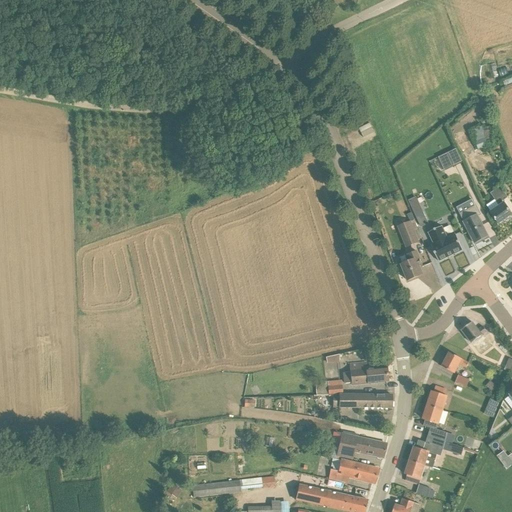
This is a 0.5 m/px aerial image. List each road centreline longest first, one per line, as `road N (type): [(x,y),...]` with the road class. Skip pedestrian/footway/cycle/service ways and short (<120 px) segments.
road 1 (unclassified): [(399,339),(322,118),(280,62)]
road 2 (unclassified): [(0,90),(115,108),(174,108),(280,62)]
road 3 (unclassified): [(375,511),(404,403),(399,339)]
road 4 (unclassified): [(280,62),(397,0)]
